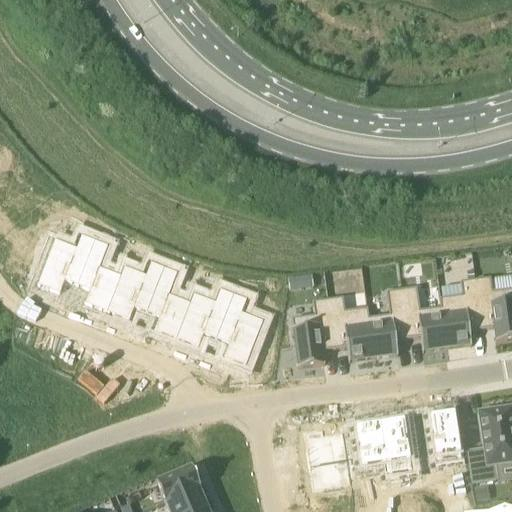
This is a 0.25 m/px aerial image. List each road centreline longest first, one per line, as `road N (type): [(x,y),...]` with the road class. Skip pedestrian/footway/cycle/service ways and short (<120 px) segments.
road 1 (primary): [(107,0),(137,43),(196,100),(289,149),(385,167),(511,149)]
road 2 (primary): [(511,107),(409,126),(325,114),(238,68),(171,0)]
road 3 (residential): [(261,400),(511,371)]
road 4 (residential): [(195,408),(179,369),(25,312),(0,287)]
road 5 (residential): [(0,480),(195,408)]
